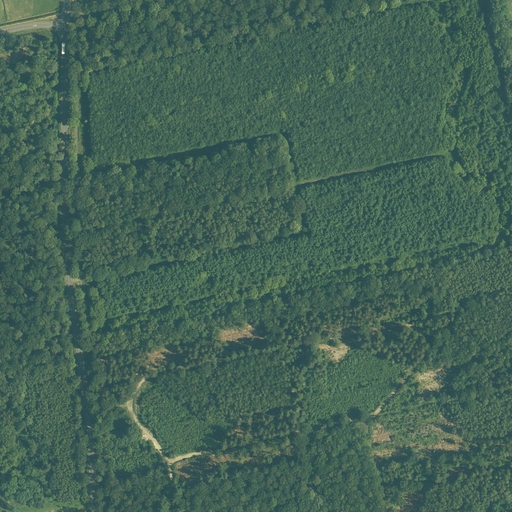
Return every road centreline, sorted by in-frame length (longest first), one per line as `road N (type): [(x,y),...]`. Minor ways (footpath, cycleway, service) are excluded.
road 1 (tertiary): [(93,511),(65,254),(65,24)]
road 2 (track): [(511,300),(156,374),(138,384),(129,404)]
road 3 (track): [(169,460),(365,417)]
road 4 (track): [(365,417),(429,402),(464,361),(511,326)]
road 5 (track): [(373,415),(463,309)]
road 6 (track): [(511,466),(382,483)]
